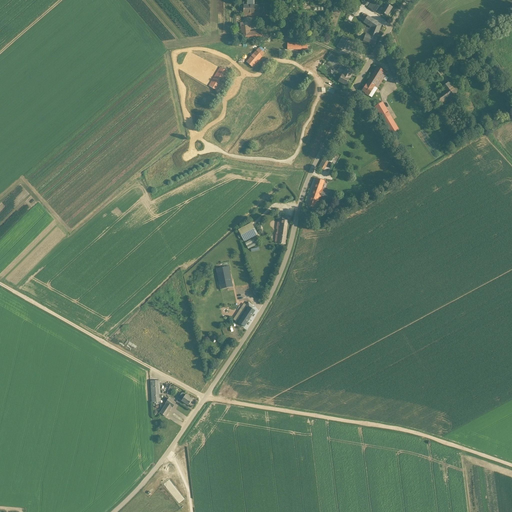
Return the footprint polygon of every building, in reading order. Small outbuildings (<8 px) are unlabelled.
[(269,4),(264,4),(260,4),(260,5),(254,5),(254,1),(247,1),(247,4),(243,4),(244,15),(247,15),(247,13),(259,13),(259,14),(268,14),(269,4)] [(376,13),(380,7),(372,1),(368,7),(376,13)] [(387,16),(392,8),(386,4),(382,2),(380,5),(384,7),(381,12),(387,16)] [(361,32),(366,34),(363,41),(375,46),(378,38),(377,37),(381,25),(364,14),(360,19),(363,22),(370,27),(369,29),(363,27),(361,32)] [(243,40),(258,38),(263,38),(263,31),(247,33),(246,23),(240,24),(241,33),(242,33),(243,40)] [(342,50),(349,39),(343,36),(337,47),(342,50)] [(246,62),(252,67),(262,56),(256,51),(246,62)] [(402,75),(393,52),(385,55),(394,78),(402,75)] [(340,62),(339,61),(331,54),(330,53),(327,56),(329,57),(327,59),(329,61),(328,62),(334,67),(336,64),(338,65),(340,62),(345,66),(345,65),(341,61),(340,62)] [(209,86),(215,90),(226,71),(220,67),(209,86)] [(350,79),(354,71),(346,67),(338,81),(346,85),(349,79),(350,79)] [(377,67),(366,85),(362,91),(365,93),(369,96),(374,87),(377,88),(387,73),(377,67)] [(442,74),(437,69),(434,72),(438,78),(442,74)] [(443,88),(433,96),(441,107),(458,95),(448,82),(442,87),(443,88)] [(375,107),(391,134),(399,130),(382,102),(375,107)] [(334,153),(330,162),(335,164),(339,156),(334,153)] [(321,197),(327,199),(330,191),(322,188),(324,181),(317,178),(308,205),(315,208),(317,201),(319,202),(321,197)] [(335,218),(343,205),(337,202),(330,215),(335,218)] [(277,229),(276,233),(274,243),(285,245),(288,228),(289,220),(278,219),(276,229),(277,229)] [(244,241),(257,234),(251,223),(238,230),(244,241)] [(245,242),(248,248),(256,245),(254,239),(245,242)] [(229,266),(216,269),(220,289),(233,287),(229,266)] [(248,302),(246,305),(235,321),(244,327),(255,311),(251,308),(252,305),(248,302)] [(152,402),(161,402),(159,380),(150,381),(152,402)] [(178,398),(182,401),(188,405),(192,399),(189,397),(186,394),(185,395),(182,393),(178,398)] [(160,413),(166,417),(172,408),(176,403),(169,398),(165,403),(166,403),(160,413)]
